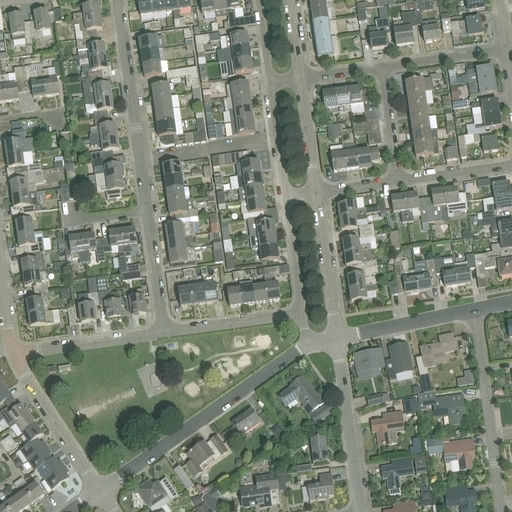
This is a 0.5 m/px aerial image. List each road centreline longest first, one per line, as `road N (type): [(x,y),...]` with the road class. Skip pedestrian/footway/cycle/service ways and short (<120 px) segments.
road 1 (unclassified): [(100,492),(309,342)]
road 2 (residential): [(500,511),(474,309)]
road 3 (residential): [(360,511),(336,337)]
road 4 (residential): [(100,492),(11,350)]
road 5 (residential): [(140,160),(118,0)]
road 6 (residential): [(11,350),(166,332)]
road 7 (residential): [(336,337),(316,192)]
road 8 (unclassified): [(336,337),(474,309)]
road 9 (residential): [(166,332),(305,313)]
road 10 (residential): [(140,160),(278,140)]
road 11 (residential): [(382,67),(506,51)]
road 12 (residential): [(166,332),(146,212)]
